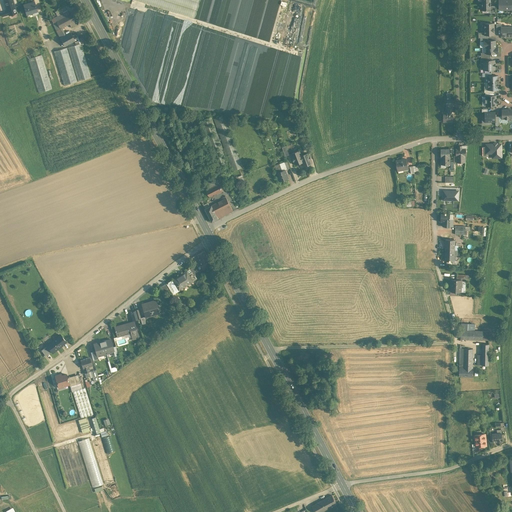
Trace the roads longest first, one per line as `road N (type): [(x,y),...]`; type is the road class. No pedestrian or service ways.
road 1 (primary): [(210,237),(342,485)]
road 2 (primary): [(85,0),(206,228)]
road 3 (unclassified): [(204,243),(7,396)]
road 4 (residential): [(435,138),(318,176),(206,228)]
road 5 (track): [(201,219),(0,269)]
road 6 (track): [(273,350),(445,343)]
road 7 (residential): [(459,138),(457,0)]
road 8 (unclassified): [(435,138),(438,267)]
road 9 (unclassified): [(65,511),(7,396)]
